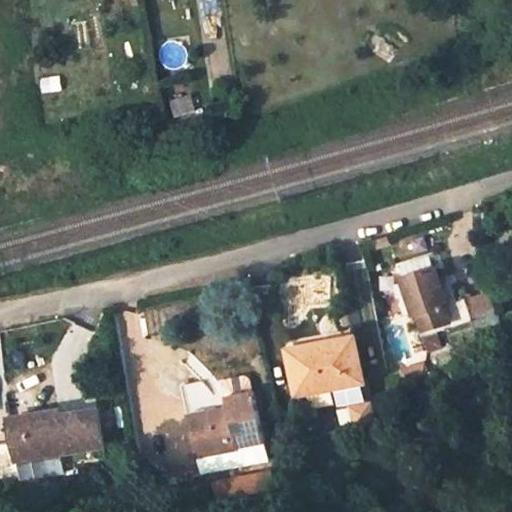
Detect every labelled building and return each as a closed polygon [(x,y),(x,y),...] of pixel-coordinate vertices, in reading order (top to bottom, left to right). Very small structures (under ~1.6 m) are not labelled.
[(192,97),(173,101),(176,115),(195,111),(192,97)] [(398,263),(401,276),(434,268),(430,255),(398,263)] [(404,277),(418,325),(452,315),(448,301),(438,267),(404,277)] [(496,286),(448,301),(452,315),(418,325),(427,353),(502,329),(496,286)] [(333,386),(365,381),(357,334),(291,345),(296,391),(333,386)] [(425,365),(401,371),(406,387),(429,380),(425,365)] [(337,403),(367,399),(365,381),(333,386),(337,403)] [(98,411),(76,415),(82,452),(104,449),(98,411)] [(61,412),(10,420),(17,463),(82,452),(76,415),(62,418),(61,412)] [(185,419),(196,493),(259,484),(250,412),(185,419)] [(244,511),(265,511),(263,499),(243,501),(244,511)] [(204,511),(244,511),(243,501),(204,507),(204,511)]
